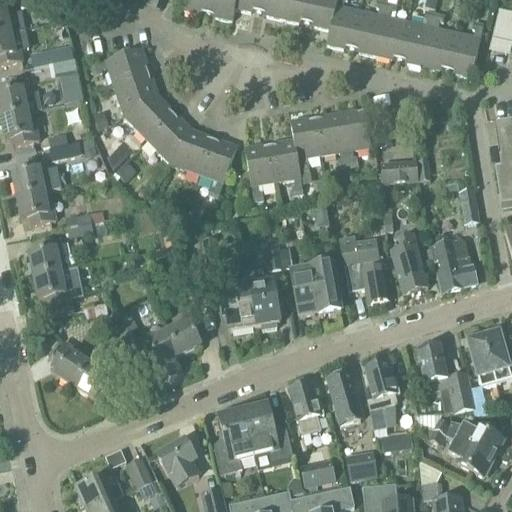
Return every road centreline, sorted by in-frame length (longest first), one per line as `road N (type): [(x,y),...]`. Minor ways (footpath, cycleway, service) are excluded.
road 1 (residential): [(504,301),(470,99),(252,71),(106,0)]
road 2 (residential): [(34,469),(315,357),(504,301)]
